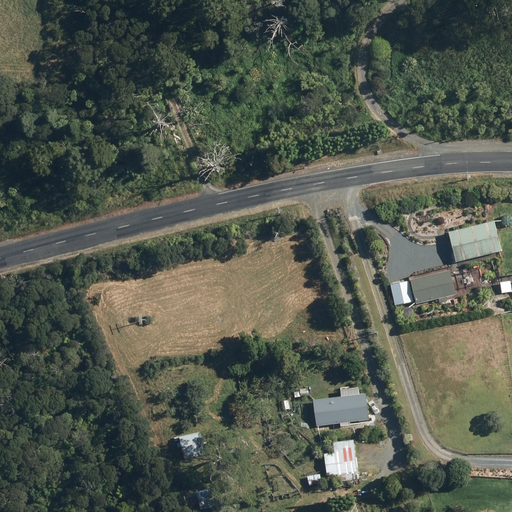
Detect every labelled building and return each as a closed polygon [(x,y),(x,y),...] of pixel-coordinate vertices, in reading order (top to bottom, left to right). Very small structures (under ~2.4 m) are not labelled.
[(451,232),(458,261),(505,250),(498,220),(451,232)] [(413,279),(418,303),(440,298),(441,301),(448,300),(447,296),(458,294),(453,271),(413,279)] [(511,281),(501,283),(502,293),(511,292),(511,281)] [(409,282),(392,284),(396,306),(413,303),(409,282)] [(343,423),(343,426),(353,425),(352,422),(372,419),(369,392),(316,399),(319,425),(343,423)] [(182,436),(187,459),(208,454),(203,432),(182,436)] [(356,439),(335,441),(337,455),(326,456),(328,476),(338,474),(338,481),(360,478),(356,439)] [(245,456),(246,464),(267,462),(266,454),(245,456)] [(309,476),(311,485),(323,483),(322,474),(309,476)] [(210,489),(184,496),(187,507),(213,501),(210,489)]
